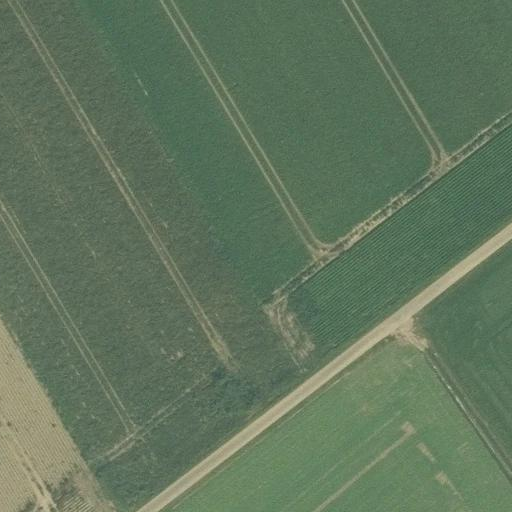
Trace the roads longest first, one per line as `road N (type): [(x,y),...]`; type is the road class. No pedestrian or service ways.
road 1 (track): [(511,231),(148,511)]
road 2 (track): [(511,469),(402,315)]
